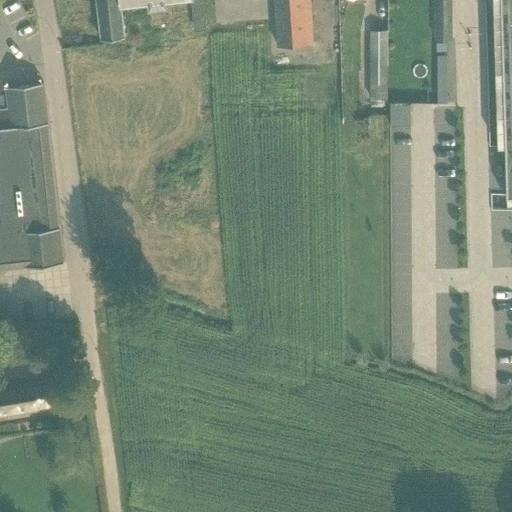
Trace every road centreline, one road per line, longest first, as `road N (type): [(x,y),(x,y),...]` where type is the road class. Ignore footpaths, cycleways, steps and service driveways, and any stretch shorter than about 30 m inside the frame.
road 1 (unclassified): [(91,333),(42,0)]
road 2 (track): [(116,511),(91,333)]
